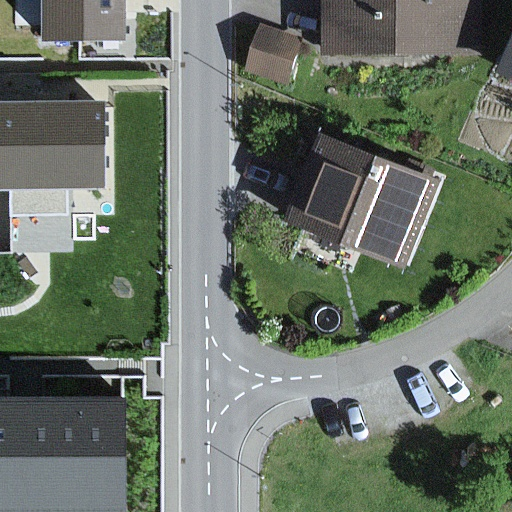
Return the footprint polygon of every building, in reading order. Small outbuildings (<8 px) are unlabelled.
[(122,0),(38,0),(39,43),(122,43),(122,0)] [(475,0),(318,0),(319,53),(477,50),(475,0)] [(511,18),(488,75),(511,84),(511,18)] [(303,40),(263,25),(245,73),(285,88),(303,40)] [(104,104),(0,104),(0,190),(105,190),(104,104)] [(436,181),(315,134),(281,220),(402,267),(436,181)] [(0,511),(117,511),(119,400),(25,400),(0,399),(0,511)]
